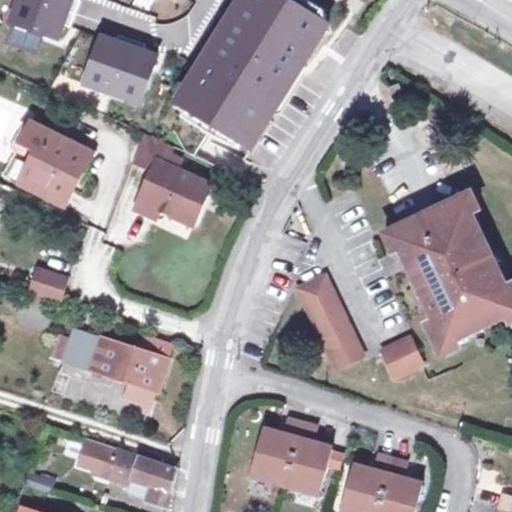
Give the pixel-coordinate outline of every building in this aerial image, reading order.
[(16,0),(9,21),(56,37),(59,30),(61,23),(68,26),(77,0),(16,0)] [(192,96),(181,115),(212,134),(236,146),(250,123),(271,118),(267,103),(276,101),(285,86),(276,81),(283,69),(304,64),(299,43),(305,33),(326,28),(321,7),(309,0),(250,0),(240,17),(220,22),(224,43),(207,71),(187,76),(192,96)] [(100,35),(83,82),(139,102),(155,54),(147,52),(141,49),(144,42),(116,33),(114,40),(108,38),(100,35)] [(401,82),(388,82),(389,109),(402,109),(401,82)] [(26,122),(0,173),(0,175),(61,205),(87,151),(26,122)] [(189,221),(207,181),(172,165),(176,156),(164,150),(168,141),(141,129),(129,157),(148,166),(131,204),(149,213),(153,204),(189,221)] [(439,347),(511,312),(511,281),(505,285),(460,192),(430,206),(432,210),(391,229),(434,316),(426,319),(439,347)] [(156,225),(186,236),(190,227),(160,215),(156,225)] [(33,267),(26,291),(54,299),(62,276),(33,267)] [(323,273),(297,286),(336,365),(362,352),(323,273)] [(17,326),(44,325),(44,309),(16,310),(17,326)] [(153,390),(164,358),(138,349),(74,328),(72,334),(54,328),(46,356),(125,381),(152,390),(153,390)] [(409,334),(382,347),(395,373),(422,360),(409,334)] [(138,349),(164,358),(169,343),(142,335),(138,349)] [(152,390),(125,381),(121,395),(147,403),(152,390)] [(332,445),(333,442),(314,436),(320,417),(290,410),(284,431),(265,425),(252,468),(321,487),(329,458),(332,445)] [(101,473),(104,480),(132,488),(129,496),(148,501),(149,503),(169,509),(177,471),(116,453),(116,451),(88,443),(81,467),(95,471),(101,473)] [(344,449),(332,445),(329,458),(340,461),(344,449)] [(379,511),(414,511),(424,479),(405,473),(410,456),(378,447),(373,464),(356,459),(343,502),(379,511)] [(101,473),(95,471),(93,477),(104,480),(101,473)] [(511,511),(511,485),(508,484),(500,511),(511,511)]
